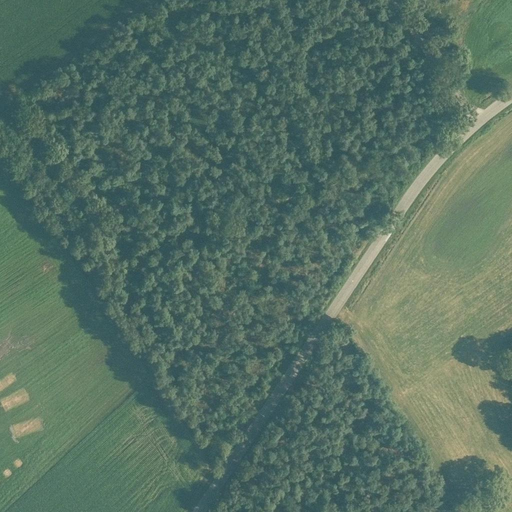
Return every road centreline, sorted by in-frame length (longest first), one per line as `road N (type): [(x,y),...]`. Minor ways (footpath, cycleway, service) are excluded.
road 1 (tertiary): [(468,122),(366,248),(195,511)]
road 2 (unclassified): [(468,122),(391,0)]
